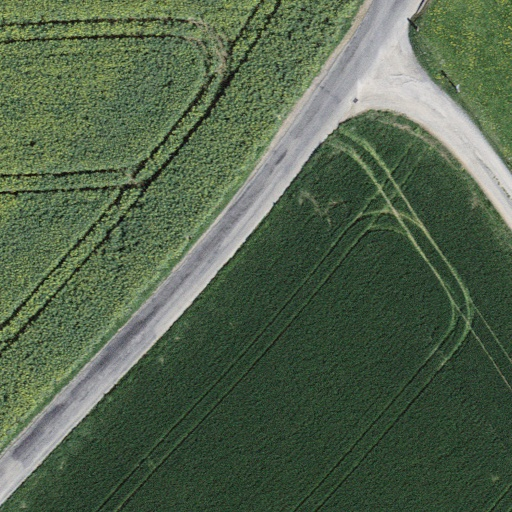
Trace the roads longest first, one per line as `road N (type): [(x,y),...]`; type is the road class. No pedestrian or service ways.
road 1 (unclassified): [(401,0),(207,266),(0,484)]
road 2 (track): [(367,56),(481,162),(511,209)]
